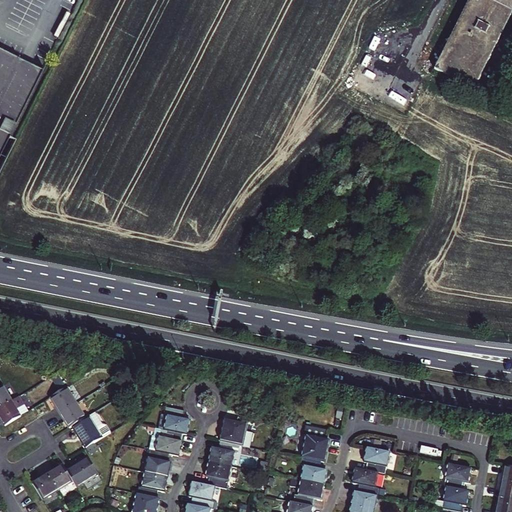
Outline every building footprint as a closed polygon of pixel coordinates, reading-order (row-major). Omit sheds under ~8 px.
[(511,0),(469,0),(434,70),(450,79),(473,90),(511,12),(511,0)] [(0,155),(9,137),(5,135),(10,125),(14,127),(41,72),(27,65),(0,51),(0,155)] [(0,409),(13,402),(4,387),(0,389),(0,409)] [(67,389),(52,399),(61,414),(77,404),(67,389)] [(19,398),(13,402),(0,409),(0,417),(6,426),(22,417),(18,410),(24,406),(19,398)] [(77,404),(61,414),(71,429),(74,427),(86,420),(77,404)] [(166,431),(181,434),(188,435),(191,421),(184,419),(186,411),(167,408),(165,416),(169,416),(166,431)] [(86,420),(74,427),(87,449),(111,434),(98,412),(86,420)] [(240,445),(244,446),(248,424),(226,420),(222,442),(240,445)] [(308,436),(304,458),(323,461),(326,462),(330,440),(327,440),(329,428),(307,423),(304,435),(308,436)] [(162,430),(157,452),(170,455),(180,457),(183,442),(180,442),(181,434),(166,431),(162,430)] [(210,463),(231,467),(234,452),(239,453),(240,445),(222,442),(220,449),(213,448),(210,463)] [(368,464),(367,471),(379,473),(386,474),(390,453),(368,449),(366,463),(368,464)] [(147,474),(169,478),(171,463),(169,463),(170,455),(157,452),(151,451),(147,474)] [(302,481),(325,486),(328,471),(321,469),(323,461),(304,458),(302,466),(305,466),(302,481)] [(90,460),(68,473),(74,482),(77,488),(99,475),(90,460)] [(227,490),(231,467),(210,463),(207,478),(211,478),(209,486),(216,487),(227,490)] [(449,465),(445,486),(465,490),(466,483),(469,484),(472,469),(449,465)] [(58,491),(74,482),(68,473),(64,467),(49,476),(58,491)] [(504,476),(500,497),(511,499),(511,469),(508,468),(506,476),(504,476)] [(376,488),(379,473),(367,471),(357,469),(354,483),(360,485),(359,493),(378,497),(379,489),(376,488)] [(157,498),(158,491),(166,492),(169,478),(147,474),(144,488),(140,487),(138,494),(157,498)] [(33,485),(43,501),(58,491),(49,476),(33,485)] [(296,496),(295,503),(314,507),(315,500),(322,501),(325,486),(302,481),(300,496),(296,496)] [(209,486),(193,483),(190,498),(194,498),(193,506),(212,510),(215,510),(216,503),(213,502),(216,487),(209,486)] [(445,503),(443,510),(455,511),(462,511),(464,506),(467,507),(470,491),(465,490),(445,486),(444,486),(441,502),(445,503)] [(374,511),(378,497),(359,493),(355,492),(351,511),(374,511)] [(138,494),(134,511),(158,511),(161,499),(157,498),(138,494)] [(511,511),(511,499),(500,497),(496,511),(511,511)] [(295,503),(291,503),(289,511),(312,511),(314,507),(295,503)]
